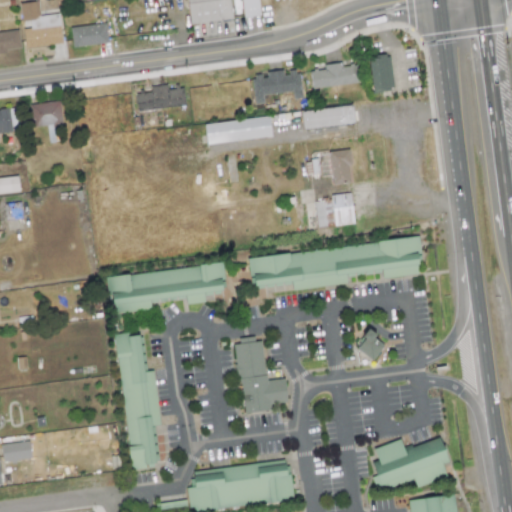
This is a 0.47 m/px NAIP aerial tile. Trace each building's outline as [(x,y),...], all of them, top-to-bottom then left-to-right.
[(230,20),(228,0),(186,0),(188,23),(230,20)] [(240,0),(243,17),(259,15),(256,0),(240,0)] [(18,3),(20,26),(21,26),(23,48),(60,43),(57,13),(38,15),(37,1),(18,3)] [(69,26),(71,46),(106,43),(105,23),(69,26)] [(0,51),(19,49),(17,29),(0,31),(0,51)] [(367,57),(370,92),(391,90),(388,55),(367,57)] [(310,88),(357,83),(355,64),(341,66),(341,62),(323,64),(323,70),(309,71),(310,88)] [(300,98),(297,70),(283,72),(282,70),(263,72),(263,74),(250,75),(253,104),(263,103),(262,95),(291,91),(291,99),(300,98)] [(182,88),(166,89),(166,84),(148,86),(149,92),(134,94),(136,110),(184,105),(182,88)] [(31,128),(61,123),(58,100),(28,105),(31,128)] [(302,130),(353,122),(351,104),(299,112),(302,130)] [(0,132),(18,131),(16,110),(0,110),(0,132)] [(202,124),(205,144),(270,136),(267,116),(202,124)] [(331,185),(349,183),(346,164),(350,163),(348,149),(326,152),(331,185)] [(0,193),(18,191),(16,176),(0,177),(0,193)] [(352,223),(349,193),(328,195),(329,199),(313,201),(316,228),(352,223)] [(246,256),(248,276),(252,276),(253,286),(289,282),(290,289),(345,284),(344,276),(380,272),(380,278),(420,274),(416,238),(246,256)] [(106,276),(110,314),(149,309),(149,303),(184,299),(185,304),(203,302),(203,295),(220,293),(219,280),(223,279),(221,263),(106,276)] [(384,343),(365,330),(353,348),(372,360),(384,343)] [(113,334),(129,470),(144,468),(144,464),(154,463),(149,426),(158,425),(152,370),(142,371),(138,335),(127,336),(127,332),(113,334)] [(286,402),(283,378),(264,380),(260,338),(233,341),(240,413),(269,410),(269,404),(286,402)] [(371,448),(376,460),(370,462),(374,475),(370,476),(375,492),(412,480),(415,487),(445,477),(440,463),(446,461),(438,437),(401,449),(398,439),(371,448)] [(0,443),(0,453),(1,462),(30,459),(28,441),(0,443)] [(188,511),(290,500),(286,460),(191,471),(193,486),(186,487),(188,511)] [(407,500),(408,511),(455,511),(453,494),(407,500)]
